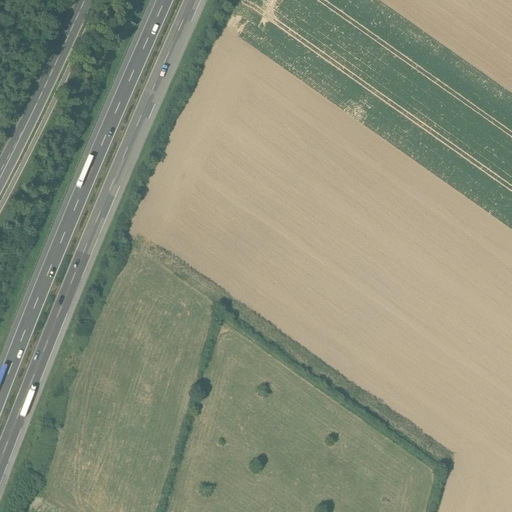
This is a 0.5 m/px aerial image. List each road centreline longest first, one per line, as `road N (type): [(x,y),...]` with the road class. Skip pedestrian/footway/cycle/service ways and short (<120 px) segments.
road 1 (motorway): [(0,463),(196,0)]
road 2 (motorway): [(164,0),(0,399)]
road 3 (secondary): [(85,0),(0,175)]
